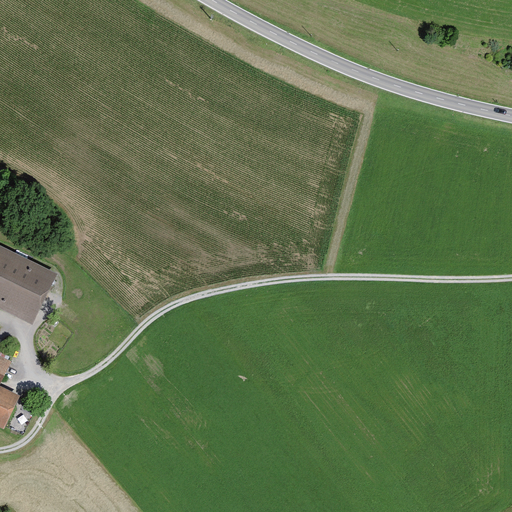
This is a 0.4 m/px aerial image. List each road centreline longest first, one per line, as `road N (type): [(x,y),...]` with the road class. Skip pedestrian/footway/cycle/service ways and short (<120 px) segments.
road 1 (track): [(511,279),(315,278),(184,300),(55,394),(29,439),(0,453)]
road 2 (tertiary): [(511,115),(353,70),(213,0)]
